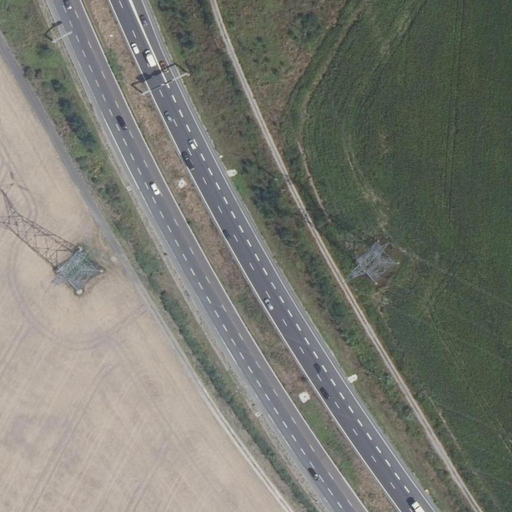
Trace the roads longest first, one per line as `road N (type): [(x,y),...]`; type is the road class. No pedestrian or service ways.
road 1 (motorway): [(68,0),(214,303),(355,511)]
road 2 (track): [(338,0),(275,102),(270,137),(340,282),(474,511)]
road 3 (track): [(290,511),(121,251),(0,41)]
road 4 (motorway): [(418,511),(317,370),(165,87)]
road 5 (unknown): [(270,137),(214,0)]
